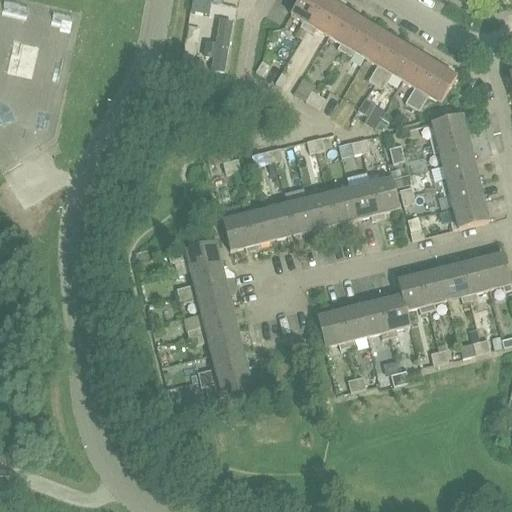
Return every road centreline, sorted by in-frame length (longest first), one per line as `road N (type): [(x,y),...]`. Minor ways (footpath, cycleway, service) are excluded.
road 1 (residential): [(152,511),(119,485),(91,428),(76,357),(68,226),(78,183),(147,57),(161,0)]
road 2 (residential): [(243,299),(511,230)]
